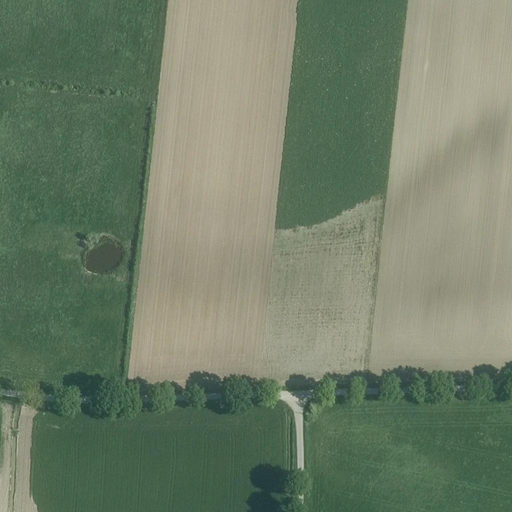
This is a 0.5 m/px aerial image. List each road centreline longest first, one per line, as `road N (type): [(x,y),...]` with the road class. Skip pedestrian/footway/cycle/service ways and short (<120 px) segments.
road 1 (unclassified): [(301,395),(57,397),(0,387)]
road 2 (unclassified): [(511,387),(301,395)]
